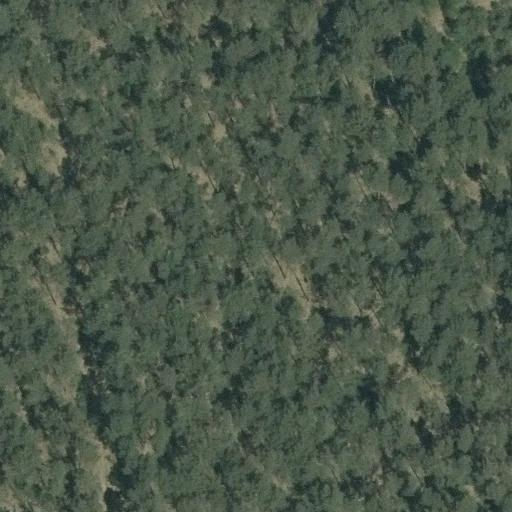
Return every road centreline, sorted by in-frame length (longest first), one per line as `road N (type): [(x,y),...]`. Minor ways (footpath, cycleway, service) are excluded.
road 1 (track): [(49,0),(117,511)]
road 2 (track): [(213,511),(511,199)]
road 3 (track): [(334,511),(511,434)]
